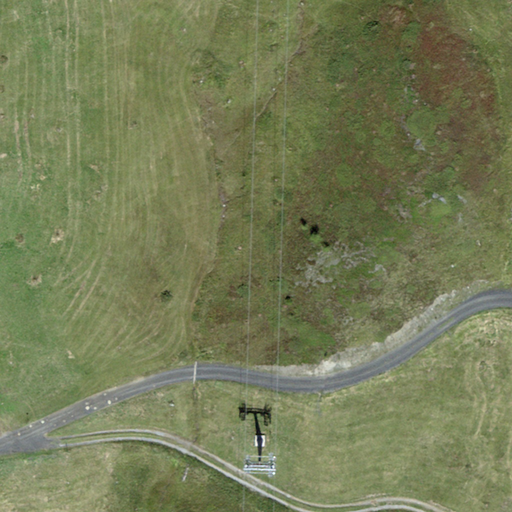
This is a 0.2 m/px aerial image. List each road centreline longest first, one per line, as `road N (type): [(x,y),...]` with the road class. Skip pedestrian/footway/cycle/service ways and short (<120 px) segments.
road 1 (track): [(18,439),(189,371),(296,383),(344,378),(472,304),(511,300)]
road 2 (track): [(421,511),(290,502),(156,437),(18,439)]
